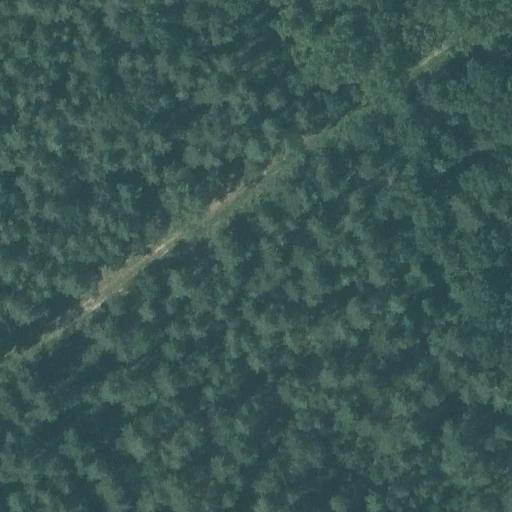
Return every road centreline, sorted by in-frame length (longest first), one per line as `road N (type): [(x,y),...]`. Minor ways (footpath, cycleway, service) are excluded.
road 1 (track): [(0,366),(317,127),(380,93),(508,0)]
road 2 (track): [(34,341),(156,511)]
road 3 (track): [(354,107),(276,0)]
